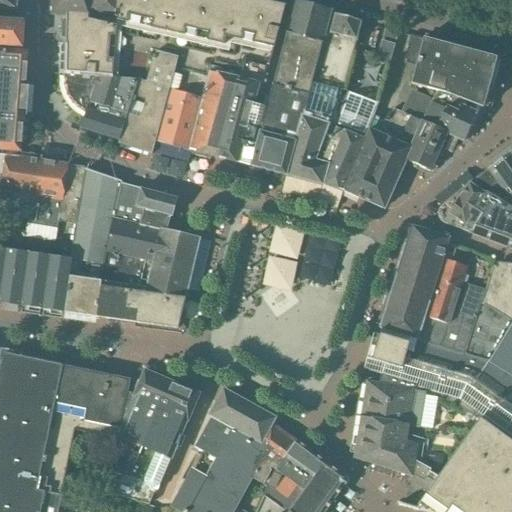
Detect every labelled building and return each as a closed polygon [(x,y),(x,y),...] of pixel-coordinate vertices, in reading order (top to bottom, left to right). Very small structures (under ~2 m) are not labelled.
[(0,0),(0,7),(15,9),(15,0),(0,0)] [(53,0),(53,15),(61,16),(121,21),(122,0),(53,0)] [(122,0),(121,21),(119,52),(154,59),(155,56),(177,62),(173,73),(207,82),(211,68),(223,71),(240,75),(244,62),(267,69),(268,67),(269,67),(287,1),(284,0),(122,0)] [(286,33),(322,42),(330,12),(331,10),(295,0),(286,33)] [(309,91),(286,174),(323,185),(329,164),(315,160),(327,128),(328,128),(337,102),(338,102),(362,22),(330,12),(322,42),(322,43),(309,91)] [(0,45),(22,47),(24,22),(0,20),(0,15),(0,14),(0,45)] [(121,21),(61,16),(59,73),(138,80),(140,77),(149,80),(154,59),(119,52),(121,21)] [(383,43),(395,46),(395,47),(398,35),(386,31),(383,43)] [(322,42),(286,33),(271,88),(266,108),(267,108),(251,166),(286,174),(309,91),(322,43),(322,42)] [(424,39),(417,66),(412,85),(435,91),(449,95),(476,105),(484,109),(498,59),(424,39)] [(0,156),(19,158),(23,117),(27,117),(29,83),(25,82),(27,53),(22,53),(22,47),(0,45),(0,156)] [(128,112),(118,143),(152,154),(155,142),(168,92),(173,93),(174,93),(197,100),(199,95),(203,96),(207,82),(203,81),(173,73),(177,62),(155,56),(154,59),(149,80),(140,77),(139,80),(128,112)] [(363,91),(372,61),(359,57),(351,87),(363,91)] [(244,62),(240,75),(218,156),(238,161),(238,162),(251,166),(267,108),(266,108),(254,104),(258,93),(260,93),(267,69),(244,62)] [(218,156),(240,75),(223,71),(211,68),(207,82),(203,96),(199,95),(197,100),(196,106),(201,107),(190,146),(193,146),(192,152),(210,157),(211,153),(218,156)] [(128,112),(138,80),(59,73),(58,76),(64,77),(64,83),(65,89),(67,95),(70,100),(74,105),(79,109),(85,112),(86,113),(87,109),(114,117),(116,108),(128,112)] [(431,100),(420,121),(422,122),(437,129),(430,143),(441,148),(448,133),(461,140),(463,141),(476,113),(473,112),(476,105),(449,95),(435,91),(431,100)] [(168,92),(155,142),(192,152),(193,146),(190,146),(201,107),(196,106),(197,100),(168,92)] [(346,98),(339,96),(338,102),(337,102),(328,128),(327,128),(315,160),(329,164),(323,185),(344,191),(369,128),(370,129),(374,118),(375,116),(376,111),(379,104),(378,104),(348,93),(346,98)] [(118,143),(128,112),(116,108),(114,117),(87,109),(86,113),(80,132),(118,143)] [(422,122),(420,121),(393,108),(386,123),(374,118),(370,129),(369,128),(344,191),(384,208),(405,160),(422,122)] [(437,129),(422,122),(405,160),(430,172),(441,148),(430,143),(437,129)] [(511,151),(482,174),(474,179),(477,183),(493,193),(495,196),(502,202),(511,207),(511,151)] [(19,159),(19,158),(0,156),(0,199),(15,202),(14,210),(29,212),(35,197),(41,162),(19,159)] [(27,223),(27,225),(58,229),(58,227),(59,221),(68,167),(68,165),(41,162),(35,197),(29,212),(27,223)] [(59,221),(76,224),(85,170),(68,167),(59,221)] [(115,219),(123,184),(123,183),(85,170),(76,224),(77,224),(72,252),(71,260),(73,260),(105,266),(107,266),(109,253),(115,219)] [(477,183),(473,186),(469,183),(467,186),(465,185),(441,205),(438,209),(437,213),(438,217),(440,221),(444,223),(471,233),(483,214),(491,219),(502,202),(495,197),(492,193),(477,183)] [(123,184),(115,219),(166,231),(171,217),(176,199),(143,190),(123,184)] [(511,249),(511,207),(502,202),(491,219),(483,214),(471,233),(511,249)] [(166,231),(115,219),(109,253),(148,262),(143,283),(150,285),(147,294),(185,299),(187,291),(199,293),(211,242),(199,239),(166,231)] [(433,291),(447,245),(449,240),(413,228),(398,278),(401,279),(403,282),(433,291)] [(455,248),(447,245),(433,291),(430,300),(454,308),(466,269),(450,264),(455,248)] [(66,314),(71,274),(73,260),(71,260),(72,252),(63,250),(61,258),(0,249),(0,304),(1,305),(1,302),(20,305),(19,307),(23,308),(23,305),(41,308),(40,310),(45,311),(45,309),(63,311),(62,313),(66,314)] [(148,262),(109,253),(107,266),(105,266),(102,287),(103,287),(144,293),(147,294),(150,285),(143,283),(148,262)] [(105,266),(73,260),(71,274),(66,314),(68,314),(68,312),(77,313),(76,316),(79,316),(79,313),(91,315),(91,318),(98,319),(103,287),(102,287),(105,266)] [(491,270),(485,291),(477,319),(500,332),(507,337),(505,339),(511,343),(511,268),(496,267),(495,267),(493,268),(492,269),(491,270)] [(401,279),(398,278),(381,330),(382,330),(489,363),(511,377),(511,343),(505,339),(507,337),(500,332),(477,319),(459,313),(453,311),(454,308),(430,300),(433,291),(403,282),(401,279)] [(459,313),(477,319),(485,291),(468,286),(459,313)] [(144,293),(103,287),(98,319),(139,325),(179,330),(186,299),(185,299),(147,294),(144,293)] [(511,511),(511,377),(489,363),(382,330),(380,337),(381,337),(379,344),(378,346),(378,348),(379,349),(379,351),(380,353),(381,354),(383,355),(384,356),(386,357),(388,358),(385,367),(380,385),(415,391),(415,393),(428,395),(422,429),(428,430),(425,450),(441,452),(449,456),(429,492),(421,488),(411,501),(443,511),(511,511)] [(0,511),(40,511),(44,493),(36,491),(62,365),(3,353),(0,368),(0,511)] [(36,491),(44,493),(60,497),(66,468),(74,429),(116,438),(127,392),(130,379),(62,365),(36,491)] [(135,394),(127,392),(116,438),(115,447),(118,448),(109,471),(121,476),(113,495),(149,505),(155,490),(156,490),(187,419),(199,394),(169,381),(145,371),(135,394)] [(408,481),(421,488),(429,492),(449,456),(441,452),(425,450),(428,430),(422,429),(428,395),(415,393),(415,391),(380,385),(368,383),(355,454),(358,459),(359,461),(410,476),(408,481)] [(182,511),(232,511),(236,507),(252,477),(254,477),(263,459),(269,449),(262,443),(271,424),(273,420),(272,416),(224,390),(210,414),(212,415),(195,447),(203,452),(194,471),(192,470),(172,507),(182,511)] [(272,473),(296,442),(271,424),(262,443),(269,449),(263,459),(254,477),(263,483),(270,472),(272,473)] [(101,447),(83,439),(78,453),(96,461),(101,447)] [(288,511),(324,463),(296,442),(272,473),(267,484),(268,484),(265,489),(266,489),(255,511),(288,511)] [(323,511),(347,480),(324,463),(288,511),(323,511)] [(57,511),(60,497),(44,493),(40,511),(57,511)] [(151,511),(153,507),(134,502),(131,511),(151,511)]
